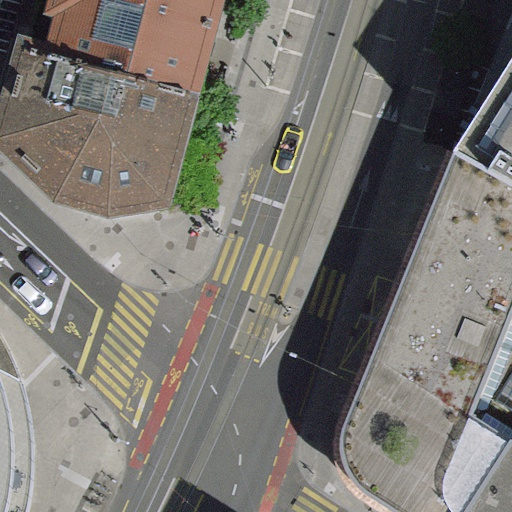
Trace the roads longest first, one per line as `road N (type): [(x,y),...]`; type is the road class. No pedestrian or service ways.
road 1 (secondary): [(244,462),(327,298),(423,0)]
road 2 (secondary): [(335,0),(191,404)]
road 3 (tertiary): [(0,227),(191,404)]
